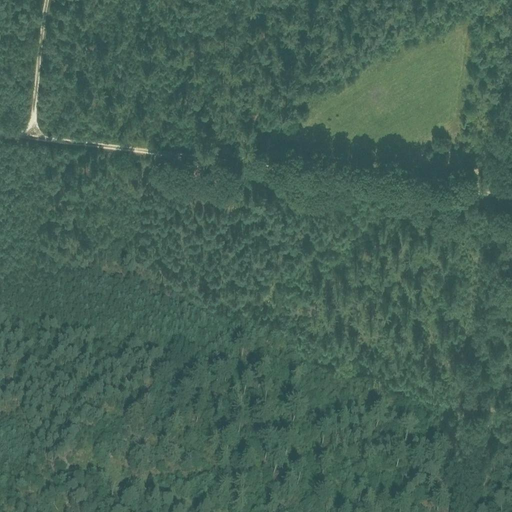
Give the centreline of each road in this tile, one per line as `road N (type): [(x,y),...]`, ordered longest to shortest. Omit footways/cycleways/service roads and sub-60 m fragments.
road 1 (track): [(25,132),(511,192)]
road 2 (track): [(0,129),(25,132),(41,0)]
